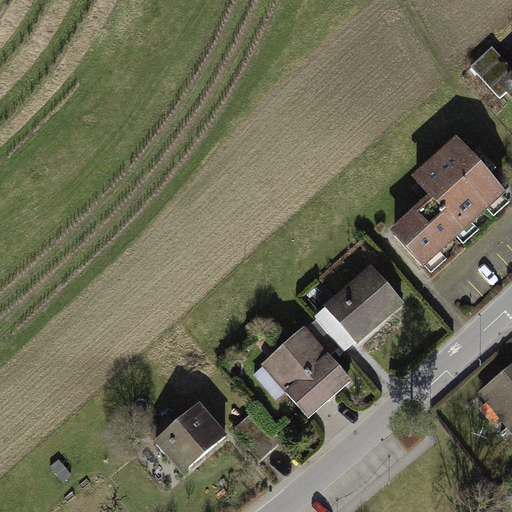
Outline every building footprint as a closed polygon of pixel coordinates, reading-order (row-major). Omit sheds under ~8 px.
[(511,70),(492,89),(511,109),(511,70)] [(423,201),(385,235),(419,271),(500,197),(451,144),(407,184),(423,201)] [(368,267),(319,305),(354,345),(401,307),(368,267)] [(303,332),(261,367),(304,420),(349,385),(303,332)] [(511,434),(511,367),(479,393),(511,434)] [(195,406),(151,440),(179,472),(222,439),(195,406)]
